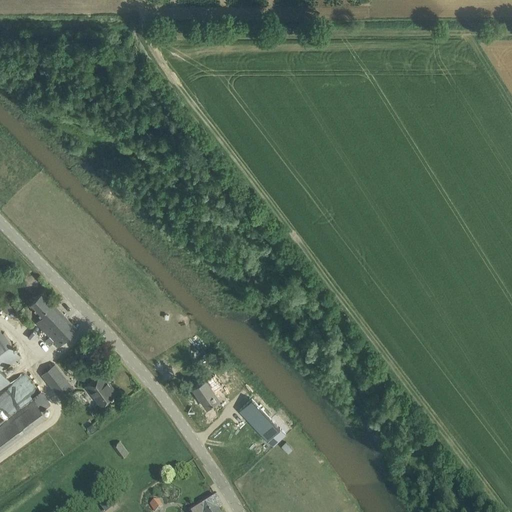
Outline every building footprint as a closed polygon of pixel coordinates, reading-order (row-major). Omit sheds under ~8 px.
[(43,291),(30,304),(42,317),(36,322),(59,346),(78,328),(43,291)] [(16,305),(8,297),(0,304),(0,307),(6,314),(16,305)] [(0,389),(11,382),(2,370),(20,357),(0,328),(0,389)] [(226,363),(222,367),(226,371),(230,367),(226,363)] [(42,374),(61,398),(74,388),(55,364),(42,374)] [(103,373),(86,385),(90,389),(92,388),(103,403),(117,392),(103,373)] [(194,388),(207,407),(220,398),(206,379),(194,388)] [(33,398),(35,401),(0,426),(0,449),(46,415),(42,410),(51,404),(42,391),(33,398)] [(252,398),(240,409),(245,415),(267,439),(280,427),(252,398)] [(120,441),(113,446),(122,458),(128,453),(120,441)] [(220,511),(218,508),(222,506),(215,495),(190,511),(220,511)] [(107,511),(118,505),(112,497),(100,506),(104,511),(107,511)]
